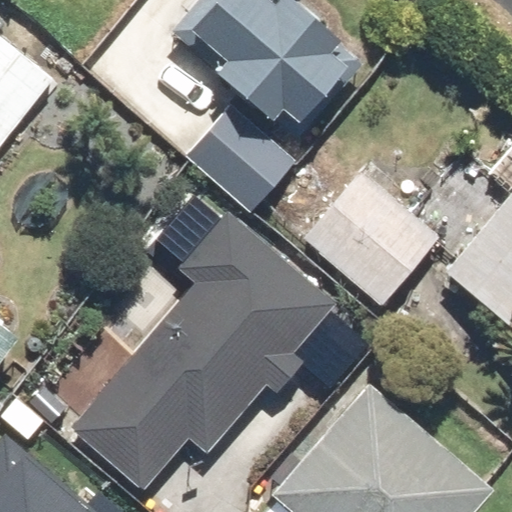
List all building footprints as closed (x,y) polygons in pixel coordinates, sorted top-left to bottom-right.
[(299,0),(197,0),(172,30),(288,126),(355,46),(299,0)] [(0,139),(51,81),(0,36),(0,139)] [(289,165),(232,108),(188,151),(245,209),(289,165)] [(305,242),(376,304),(436,237),(365,174),(305,242)] [(511,191),(445,268),(511,326),(511,191)] [(292,350),(335,299),(229,209),(182,264),(195,276),(71,420),(150,488),(191,440),(204,452),(266,380),(278,391),(304,360),(292,350)] [(0,359),(20,334),(0,318),(0,359)] [(368,383),(273,494),(294,511),(478,511),(496,492),(368,383)] [(88,511),(91,509),(0,436),(0,511),(88,511)]
